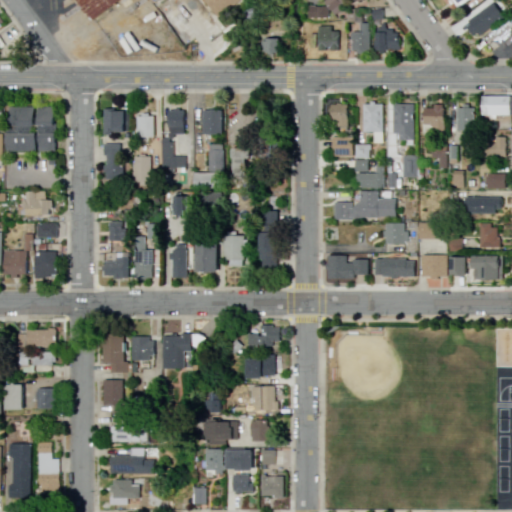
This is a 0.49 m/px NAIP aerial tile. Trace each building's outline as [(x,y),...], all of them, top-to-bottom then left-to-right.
[(123,0),(94,22),(77,0),(123,0)] [(246,0),(218,20),(204,0),(246,0)] [(350,0),(354,4),(338,17),(327,3),(331,0),(350,0)] [(475,0),(462,10),(454,0),(475,0)] [(497,5),(509,20),(482,40),(471,24),(497,5)] [(309,8),(317,7),(317,9),(321,9),(330,9),(331,20),(309,20),(309,8)] [(1,33),(0,31),(0,9),(11,25),(1,33)] [(375,11),(384,11),(384,23),(375,23),(375,11)] [(350,12),(358,12),(358,24),(350,24),(350,12)] [(342,22),(350,22),(350,34),(342,34),(342,22)] [(355,34),(363,34),(363,24),(373,24),(372,53),(355,52),(355,34)] [(379,29),(385,29),(385,26),(390,26),(390,31),(397,31),(397,35),(402,35),(402,53),(379,53),(379,29)] [(321,28),(334,28),(334,33),(341,33),(341,53),(321,53),(321,28)] [(262,42),(279,43),(279,59),(261,58),(262,42)] [(483,99),(511,99),(511,119),(483,119),(483,99)] [(368,106),(388,106),(388,134),(368,135),(368,106)] [(397,106),(417,107),(417,108),(417,143),(403,143),(404,136),(396,136),(397,106)] [(43,107),(59,107),(61,154),(44,154),(43,107)] [(11,108),(39,108),(40,156),(11,156),(11,108)] [(428,111),(440,111),(439,108),(447,108),(447,111),(449,111),(449,133),(438,133),(438,128),(428,128),(428,111)] [(334,109),(351,109),(350,133),(340,133),(340,127),(334,126),(334,109)] [(207,111),(225,111),(225,137),(207,137),(207,121),(207,111)] [(459,111),(475,111),(475,133),(475,134),(459,134),(459,111)] [(173,112),(188,113),(187,138),(172,137),(173,112)] [(106,113),(124,113),(124,134),(106,135),(106,113)] [(140,118),(157,118),(157,139),(140,139),(140,118)] [(265,128),(283,128),(284,158),(266,159),(265,128)] [(336,139),(356,139),(356,159),(336,159),(336,139)] [(499,139),(510,139),(510,158),(485,158),(485,146),(500,145),(499,139)] [(167,176),(165,141),(173,141),(173,150),(176,150),(176,158),(189,158),(190,175),(167,176)] [(108,147),(123,146),(123,165),(126,165),(126,184),(108,184),(108,147)] [(210,174),(209,147),(226,147),(227,173),(210,174)] [(359,148),(373,147),(373,160),(359,160),(359,148)] [(435,148),(449,148),(450,171),(443,172),(442,161),(435,161),(435,148)] [(230,152),(253,151),(254,188),(231,189),(230,152)] [(409,157),(422,157),(422,180),(409,180),(409,157)] [(136,189),(135,160),(151,159),(152,189),(136,189)] [(481,161),(494,161),(494,175),(488,175),(488,178),(481,178),(481,161)] [(359,162),(372,162),(372,174),(359,173),(359,162)] [(380,168),(388,168),(388,190),(365,191),(365,181),(370,181),(369,176),(380,175),(380,168)] [(455,173),(467,173),(467,190),(460,190),(460,187),(455,187),(455,173)] [(391,174),(399,174),(399,187),(391,187),(391,174)] [(194,194),(194,175),(227,175),(227,193),(194,194)] [(491,177),(510,176),(510,191),(491,191),(491,177)] [(363,192),(382,192),(382,201),(398,201),(398,220),(338,220),(338,203),(359,203),(359,207),(363,207),(363,199),(366,199),(366,195),(363,195),(363,192)] [(0,205),(0,195),(11,194),(11,204),(0,205)] [(29,194),(40,194),(49,194),(49,202),(55,202),(55,217),(20,218),(20,209),(26,209),(26,202),(29,202),(29,194)] [(114,194),(135,194),(136,211),(114,211),(114,194)] [(199,195),(223,195),(223,212),(199,212),(199,195)] [(467,200),(504,199),(505,212),(499,212),(499,216),(468,217),(467,200)] [(172,202),(189,201),(190,219),(172,219),(172,202)] [(452,208),(466,208),(466,222),(452,222),(452,208)] [(264,276),(263,213),(281,213),(282,275),(264,276)] [(41,225),(62,225),(62,239),(42,239),(41,225)] [(110,225),(123,226),(123,232),(127,232),(127,245),(110,245),(110,225)] [(421,226),(442,225),(443,241),(421,241),(421,226)] [(150,241),(150,226),(163,226),(163,241),(150,241)] [(388,226),(406,226),(406,234),(411,234),(411,245),(388,245),(388,226)] [(481,227),(501,226),(502,250),(482,251),(481,227)] [(28,253),(28,237),(35,237),(36,252),(28,253)] [(226,238),(246,237),(246,264),(226,265),(226,238)] [(137,238),(148,238),(148,252),(155,252),(155,280),(137,280),(137,238)] [(452,241),(466,241),(466,254),(452,254),(452,241)] [(198,247),(221,247),(221,275),(199,275),(198,247)] [(176,252),(190,251),(190,255),(190,279),(176,279),(175,262),(173,262),(173,255),(176,254),(176,252)] [(9,252),(31,253),(31,276),(9,275),(9,252)] [(40,254),(61,254),(61,279),(40,279),(40,254)] [(470,256),(492,256),(492,263),(497,263),(497,268),(492,268),(492,276),(482,276),(483,278),(470,279),(470,256)] [(349,257),(349,264),(355,264),(355,261),(370,261),(370,277),(357,277),(357,281),(349,281),(331,281),(330,258),(349,257)] [(426,258),(449,257),(450,280),(426,280),(426,258)] [(453,258),(468,259),(467,279),(452,279),(453,258)] [(117,260),(132,260),(132,281),(117,281),(117,278),(106,278),(106,263),(117,263),(117,260)] [(377,260),(417,260),(417,277),(377,277),(377,260)] [(265,335),(265,327),(276,326),(276,329),(284,329),(285,343),(277,343),(277,349),(252,350),(251,336),(265,335)] [(30,349),(30,333),(59,332),(60,348),(30,349)] [(164,336),(193,336),(193,355),(185,355),(185,372),(164,372),(164,336)] [(21,349),(21,337),(29,337),(30,349),(21,349)] [(104,366),(103,338),(125,337),(126,365),(104,366)] [(194,352),(194,337),(202,337),(202,352),(194,352)] [(137,338),(154,338),(154,343),(158,343),(158,357),(154,357),(154,362),(137,362),(137,338)] [(229,349),(238,341),(245,349),(236,357),(229,349)] [(511,352),(503,352),(503,342),(511,342),(511,352)] [(64,353),(64,365),(61,365),(61,368),(40,368),(40,375),(23,375),(23,353),(64,353)] [(261,357),(274,357),(274,375),(270,375),(270,381),(257,381),(257,372),(261,372),(261,357)] [(104,382),(123,383),(123,410),(104,410),(104,382)] [(13,387),(31,387),(31,413),(13,413),(13,387)] [(44,390),(61,389),(62,411),(44,412),(44,390)] [(164,398),(164,390),(172,389),(173,398),(164,398)] [(253,389),(275,390),(275,404),(278,404),(278,414),(252,413),(253,389)] [(209,404),(209,397),(214,397),(214,405),(221,405),(221,417),(210,417),(210,414),(206,415),(206,404),(209,404)] [(0,399),(8,399),(8,417),(0,417),(0,399)] [(136,401),(158,401),(158,414),(136,414),(136,401)] [(139,419),(155,420),(155,429),(138,428),(139,419)] [(207,448),(207,420),(238,419),(239,447),(207,448)] [(253,421),(269,421),(269,444),(253,444),(253,421)] [(111,429),(137,429),(137,436),(145,437),(145,444),(111,444),(111,429)] [(43,443),(57,444),(56,461),(64,462),(63,492),(42,491),(43,443)] [(14,445),(36,446),(35,501),(13,500),(13,488),(17,489),(18,459),(14,459),(14,445)] [(131,451),(145,451),(145,476),(111,476),(110,458),(131,458),(131,451)] [(206,479),(206,452),(223,451),(224,479),(206,479)] [(263,468),(263,453),(284,452),(284,468),(263,468)] [(230,472),(230,453),(256,453),(256,476),(239,476),(239,472),(230,472)] [(261,477),(285,477),(285,503),(276,503),(275,499),(262,499),(261,477)] [(237,496),(236,478),(252,478),(252,495),(237,496)] [(112,483),(133,482),(133,489),(139,489),(140,502),(128,502),(128,508),(113,508),(112,483)] [(194,507),(193,492),(207,491),(208,507),(194,507)]
